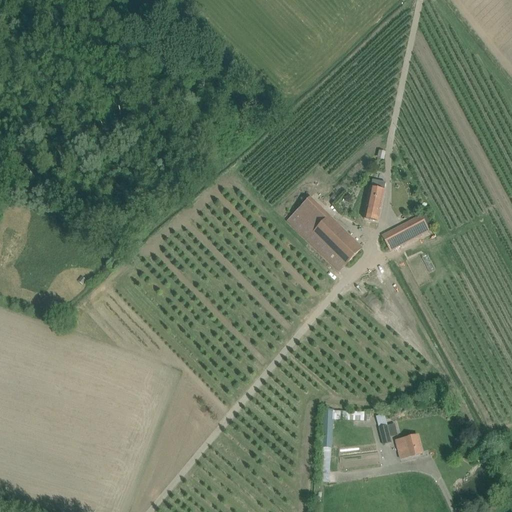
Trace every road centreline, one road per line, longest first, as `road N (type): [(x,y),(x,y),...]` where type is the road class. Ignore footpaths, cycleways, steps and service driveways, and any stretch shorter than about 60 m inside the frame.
road 1 (unclassified): [(150,511),(344,291)]
road 2 (unknown): [(422,0),(390,150)]
